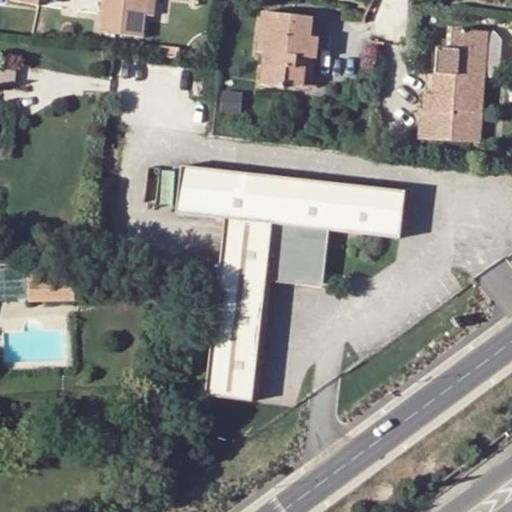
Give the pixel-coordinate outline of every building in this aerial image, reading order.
[(2,0),(2,3),(35,9),(36,0),(2,0)] [(145,0),(102,0),(99,33),(141,39),(143,17),(145,0)] [(153,18),(154,0),(145,0),(143,17),(153,18)] [(258,37),(266,37),(264,56),(261,87),(283,89),(283,87),(284,73),(295,74),(296,58),(309,59),(316,60),(318,38),(310,37),(312,20),(261,15),(258,37)] [(478,145),(483,77),(475,76),(478,34),(450,31),(448,51),(446,76),(433,75),(431,96),(424,96),(423,114),(419,114),(418,141),(478,145)] [(483,77),(486,34),(478,34),(475,76),(483,77)] [(264,56),(266,37),(258,37),(256,55),(264,56)] [(433,75),(446,76),(448,51),(434,50),(433,75)] [(305,89),(309,59),(296,58),(295,74),(284,73),(283,87),(305,89)] [(314,269),(323,270),(327,233),(399,241),(404,193),(180,169),(175,217),(225,222),(219,270),(206,397),(254,403),(267,284),(312,289),(314,269)] [(323,270),(314,269),(312,289),(321,290),(323,270)] [(0,414),(14,406),(0,383),(0,414)]
